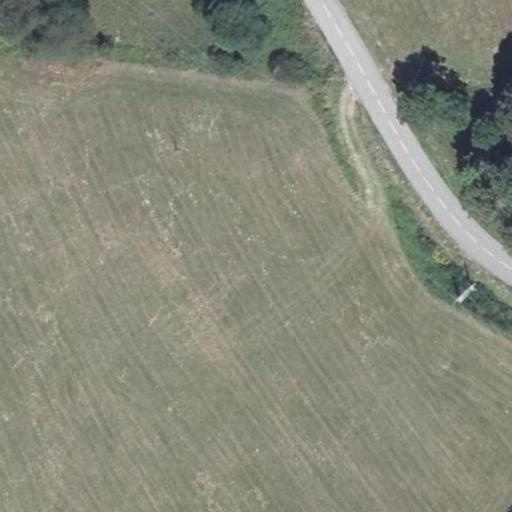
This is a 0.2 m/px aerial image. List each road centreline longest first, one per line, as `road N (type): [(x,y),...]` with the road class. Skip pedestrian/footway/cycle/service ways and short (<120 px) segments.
road 1 (tertiary): [(511,273),(466,242),(418,187),(318,0)]
road 2 (track): [(362,81),(346,105),(374,206)]
